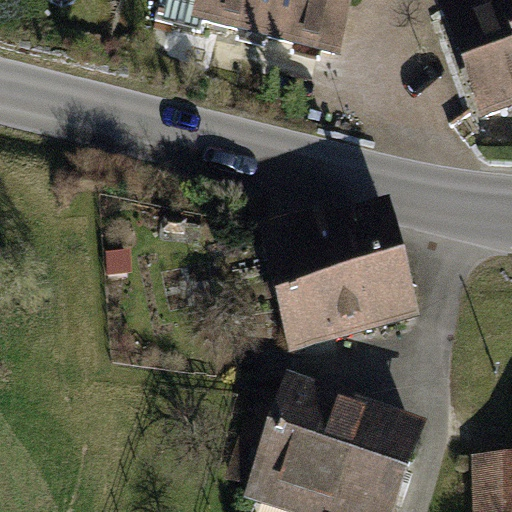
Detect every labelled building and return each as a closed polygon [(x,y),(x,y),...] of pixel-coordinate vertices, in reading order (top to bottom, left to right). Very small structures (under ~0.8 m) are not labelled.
[(359,0),(211,0),(204,30),(343,65),(359,0)] [(511,0),(433,0),(479,132),(511,120),(511,0)] [(404,226),(263,261),(286,354),(427,319),(404,226)] [(407,511),(428,459),(293,406),(252,508),(262,511),(407,511)] [(511,511),(511,464),(466,465),(467,511),(511,511)]
